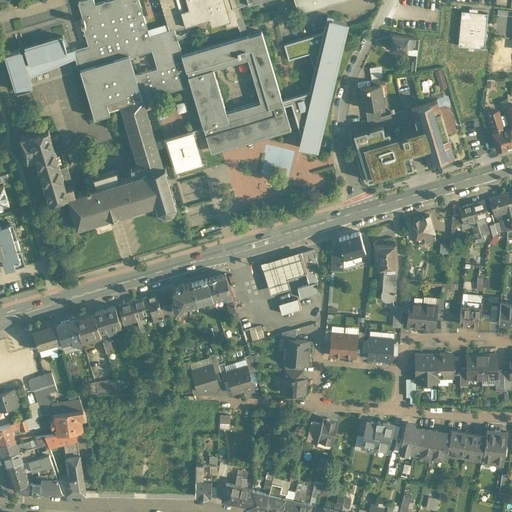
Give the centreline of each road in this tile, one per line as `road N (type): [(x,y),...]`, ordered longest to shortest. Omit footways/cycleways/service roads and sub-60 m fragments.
road 1 (primary): [(0,321),(362,211)]
road 2 (residential): [(391,0),(353,70),(340,128),(362,211)]
road 3 (residential): [(223,511),(9,501)]
road 4 (primary): [(362,211),(511,166)]
road 5 (residential): [(511,337),(403,340),(401,368)]
